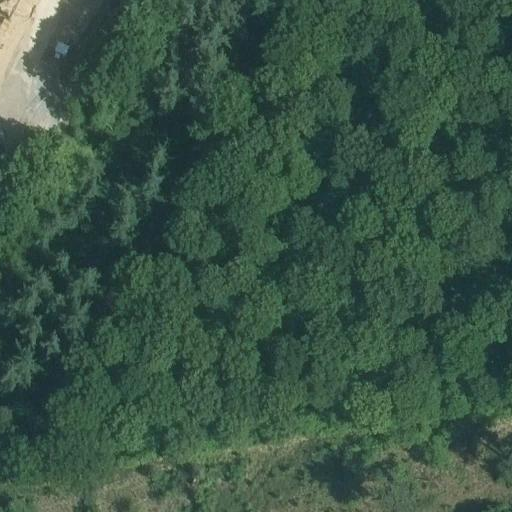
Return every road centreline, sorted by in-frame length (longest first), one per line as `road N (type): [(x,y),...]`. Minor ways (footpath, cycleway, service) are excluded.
road 1 (track): [(293,0),(236,77),(103,313),(0,463)]
road 2 (unclassified): [(0,203),(138,0)]
